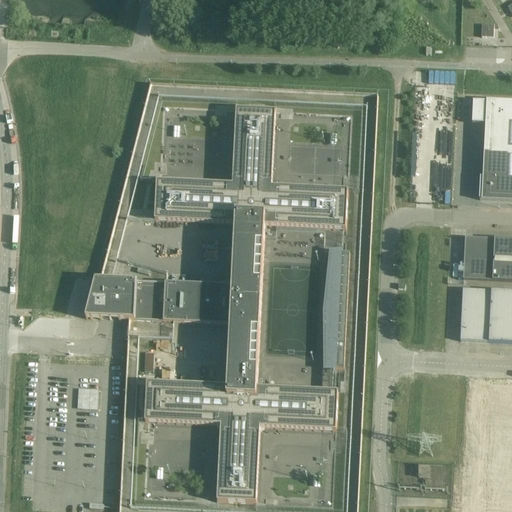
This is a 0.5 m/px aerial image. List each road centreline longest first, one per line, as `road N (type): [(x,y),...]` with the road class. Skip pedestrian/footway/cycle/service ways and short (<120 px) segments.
road 1 (unclassified): [(134,54),(511,68)]
road 2 (unclassified): [(384,361),(395,219),(511,222)]
road 3 (unclassified): [(0,343),(0,123)]
road 4 (unclassified): [(385,511),(378,461),(384,361)]
road 5 (unclassified): [(0,49),(134,54)]
road 6 (unclassified): [(511,367),(384,361)]
